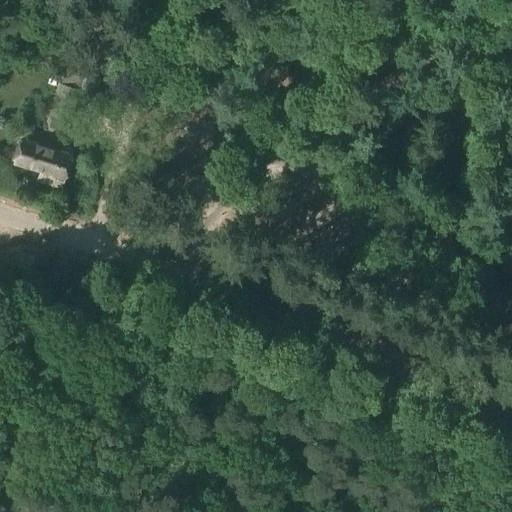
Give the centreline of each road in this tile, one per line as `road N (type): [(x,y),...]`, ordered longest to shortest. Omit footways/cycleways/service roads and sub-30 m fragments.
road 1 (unclassified): [(511,418),(259,302),(0,210)]
road 2 (unknown): [(111,247),(112,147),(192,0)]
road 3 (unknown): [(142,298),(49,385),(10,511)]
